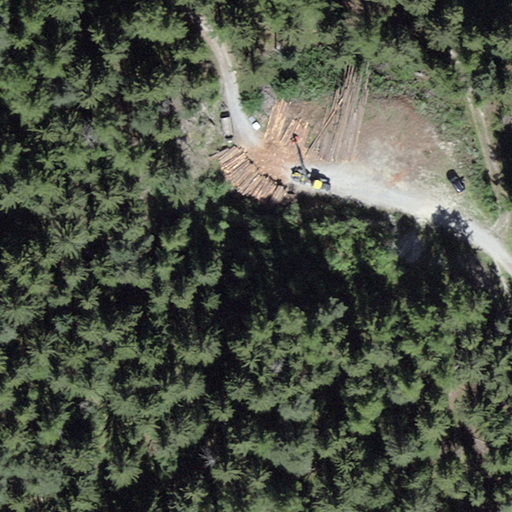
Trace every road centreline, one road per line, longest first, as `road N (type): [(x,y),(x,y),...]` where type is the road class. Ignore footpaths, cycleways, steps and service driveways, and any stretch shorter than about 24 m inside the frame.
road 1 (track): [(177,0),(220,52),(237,111),(260,147),(491,253)]
road 2 (track): [(491,253),(503,199),(447,41),(370,0)]
